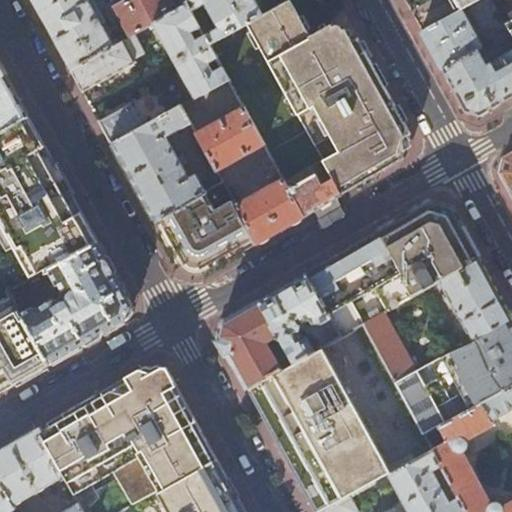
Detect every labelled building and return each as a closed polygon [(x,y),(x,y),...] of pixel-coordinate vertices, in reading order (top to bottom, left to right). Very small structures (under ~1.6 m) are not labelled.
[(30,0),(50,35),(70,70),(112,47),(89,5),(97,0),(96,0),(30,0)] [(119,43),(132,35),(153,24),(177,11),(171,0),(129,0),(115,8),(127,32),(116,38),(119,43)] [(177,0),(182,8),(187,5),(186,2),(184,0),(177,0)] [(209,43),(247,22),(262,14),(253,0),(188,0),(186,2),(187,5),(191,11),(203,4),(217,27),(204,34),(204,35),(209,43)] [(321,162),(341,196),(405,158),(404,156),(406,154),(408,152),(409,151),(410,148),(411,146),(411,143),(411,141),(410,140),(410,139),(413,137),(359,41),(354,44),(347,32),(340,36),(335,34),(331,29),(311,39),(289,0),(288,0),(262,14),(247,22),(321,162)] [(456,0),(461,10),(468,6),(479,0),(456,0)] [(490,0),(479,0),(468,6),(488,41),(491,39),(494,45),(501,41),(511,35),(504,23),(490,0)] [(153,24),(194,98),(228,79),(222,67),(212,72),(207,62),(216,57),(209,43),(204,35),(195,41),(190,31),(199,26),(191,11),(187,5),(182,8),(177,11),(153,24)] [(461,10),(422,31),(435,55),(443,69),(478,49),(481,48),(461,10)] [(70,70),(82,92),(136,62),(134,59),(143,54),(132,35),(119,43),(112,47),(70,70)] [(478,49),(443,69),(465,109),(480,115),(507,99),(511,96),(511,37),(511,35),(501,41),(506,49),(510,47),(511,50),(486,65),(478,49)] [(0,132),(28,117),(0,65),(0,132)] [(98,122),(111,145),(149,123),(145,116),(142,115),(137,106),(132,109),(130,105),(98,122)] [(111,145),(154,222),(202,194),(206,192),(196,174),(189,178),(167,137),(191,124),(181,105),(149,123),(111,145)] [(196,132),(217,171),(264,144),(243,106),(196,132)] [(0,190),(52,161),(28,117),(0,132),(0,190)] [(270,177),(280,172),(270,153),(260,159),(270,177)] [(511,154),(505,158),(502,166),(500,172),(511,194),(511,154)] [(0,190),(0,212),(5,210),(15,228),(20,226),(22,231),(28,228),(30,231),(41,226),(62,262),(97,243),(52,161),(0,190)] [(289,188),(305,216),(320,207),(341,196),(321,162),(300,173),(304,179),(289,188)] [(236,205),(257,244),(281,230),(305,216),(289,188),(284,178),(236,205)] [(202,194),(154,222),(179,268),(180,267),(203,274),(203,275),(234,257),(257,244),(232,198),(213,208),(210,202),(208,204),(202,194)] [(440,281),(480,259),(452,209),(428,201),(410,212),(376,232),(399,271),(401,275),(413,296),(440,281)] [(330,319),(340,336),(362,324),(348,300),(399,271),(376,232),(343,251),(304,274),(330,319)] [(97,243),(62,262),(50,269),(43,273),(46,279),(51,277),(57,286),(59,285),(63,291),(67,295),(66,303),(62,303),(57,306),(54,301),(38,310),(27,311),(26,306),(16,288),(8,293),(49,365),(85,344),(126,320),(131,304),(97,243)] [(43,273),(50,269),(38,248),(31,252),(28,262),(19,259),(15,269),(5,266),(0,268),(0,297),(8,293),(16,288),(43,273)] [(473,341),(511,319),(511,317),(499,293),(480,259),(440,281),(473,341)] [(293,362),(313,351),(305,337),(302,338),(298,330),(299,324),(309,318),(313,323),(321,324),(330,319),(304,274),(285,285),(258,300),(281,340),(285,347),(293,362)] [(387,311),(413,296),(401,275),(375,290),(387,311)] [(0,366),(11,386),(49,365),(8,293),(0,297),(0,366)] [(233,366),(246,389),(293,362),(285,347),(276,352),(274,349),(268,347),(265,342),(271,339),(275,340),(277,342),(281,340),(258,300),(222,322),(217,337),(233,366)] [(363,324),(395,381),(416,369),(385,312),(363,324)] [(395,381),(424,434),(511,386),(511,319),(473,341),(458,349),(450,350),(416,369),(395,381)] [(281,453),(357,411),(322,346),(313,351),(293,362),(246,389),(268,430),(281,453)] [(0,392),(11,386),(0,366),(0,392)] [(115,472),(134,506),(159,491),(216,458),(185,402),(180,404),(171,388),(175,385),(168,372),(143,366),(103,390),(70,410),(36,429),(63,477),(74,496),(115,472)] [(511,386),(424,434),(433,451),(442,466),(459,498),(467,511),(511,511),(511,499),(503,505),(501,503),(498,502),(495,501),(492,502),(490,502),(464,455),(466,452),(467,449),(467,447),(467,443),(467,441),(495,425),(493,421),(511,410),(511,386)] [(388,476),(392,474),(357,411),(281,453),(301,489),(314,511),(323,511),(349,497),(388,476)] [(0,482),(13,505),(63,477),(36,429),(13,443),(0,450),(0,482)] [(442,466),(433,451),(392,474),(388,476),(408,511),(467,511),(459,498),(449,504),(432,472),(442,466)] [(245,511),(216,458),(159,491),(166,504),(170,511),(245,511)] [(15,508),(13,505),(0,482),(0,511),(8,511),(10,511),(15,508)] [(356,511),(349,497),(323,511),(356,511)] [(82,511),(78,503),(62,511),(82,511)]
